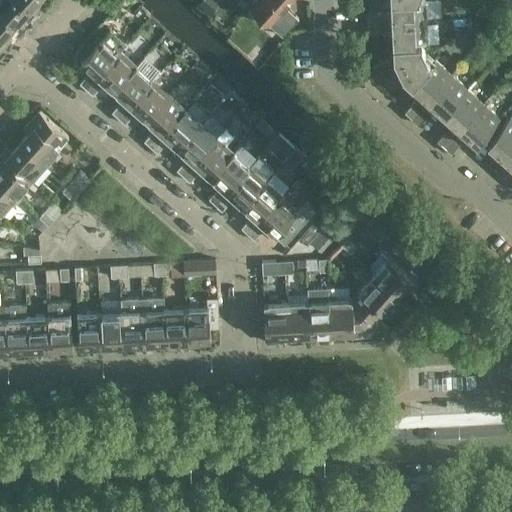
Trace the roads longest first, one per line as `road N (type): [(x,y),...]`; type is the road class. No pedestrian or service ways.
road 1 (residential): [(0,377),(249,368),(241,262),(19,68)]
road 2 (secondary): [(511,429),(0,460)]
road 3 (secondary): [(0,489),(511,465)]
road 4 (residential): [(511,224),(470,186),(441,176),(330,77),(318,0)]
